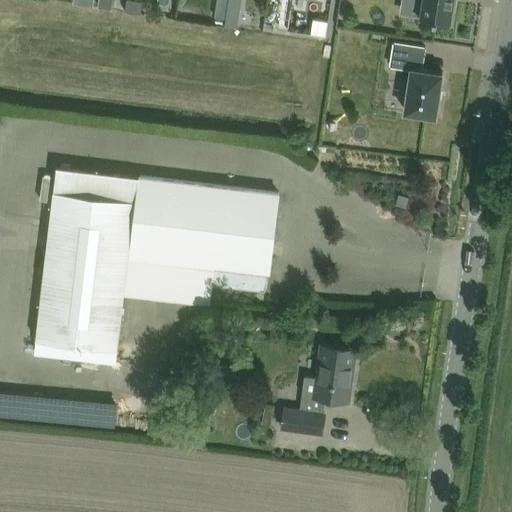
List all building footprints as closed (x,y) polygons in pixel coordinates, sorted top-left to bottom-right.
[(422,0),(420,16),(450,21),(453,0),(422,0)] [(140,13),(142,3),(128,1),(126,11),(140,13)] [(226,13),(224,26),(232,27),(234,14),(226,13)] [(325,39),(343,40),(345,21),(326,20),(325,39)] [(394,42),(390,65),(411,68),(404,110),(436,115),(442,72),(421,68),(425,46),(394,42)] [(277,192),(139,176),(136,199),(54,189),(37,337),(117,346),(123,294),(192,302),(206,304),(209,284),(263,291),(266,272),(267,272),(277,192)] [(394,203),(404,206),(407,196),(397,193),(394,203)] [(354,349),(324,345),(319,378),(304,376),(299,409),(283,407),(280,427),(320,433),(323,413),(321,413),(323,397),(347,400),(354,349)] [(170,408),(171,396),(147,396),(146,407),(170,408)]
